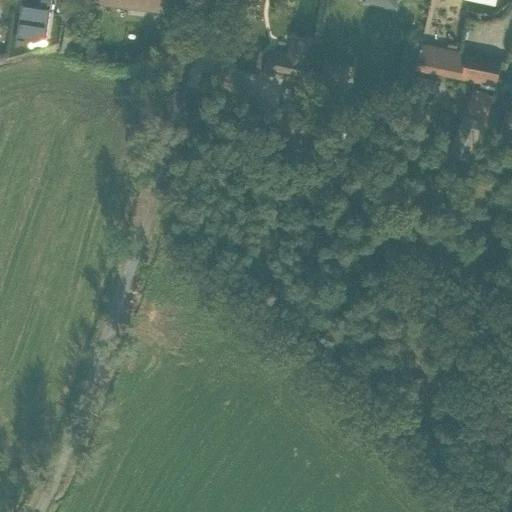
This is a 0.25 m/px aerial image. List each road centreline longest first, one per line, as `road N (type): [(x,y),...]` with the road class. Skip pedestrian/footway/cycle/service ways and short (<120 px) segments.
road 1 (unclassified): [(29,511),(88,392),(204,51)]
road 2 (unclassified): [(204,51),(511,358)]
